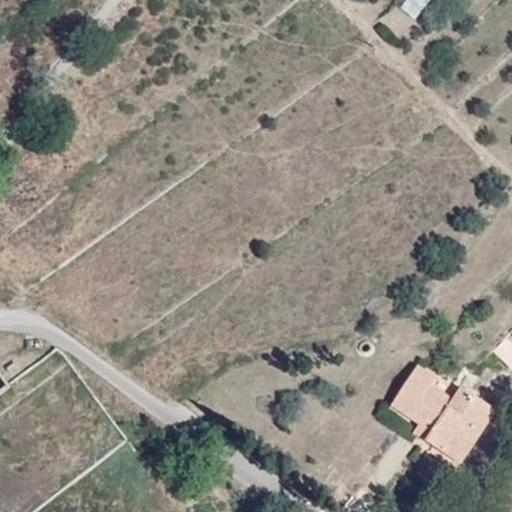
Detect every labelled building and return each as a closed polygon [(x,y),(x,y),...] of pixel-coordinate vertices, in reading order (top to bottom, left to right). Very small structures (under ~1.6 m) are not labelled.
[(412,19),(432,0),(402,0),(398,4),(412,19)] [(511,328),(496,346),(504,356),(511,347),(511,328)] [(491,351),(478,365),(497,383),(509,369),(491,351)] [(375,419),(405,441),(416,448),(408,459),(413,462),(414,463),(433,477),(456,445),(466,452),(481,428),(448,404),(438,418),(413,400),(418,393),(402,383),(375,419)] [(416,448),(405,441),(397,450),(408,459),(416,448)] [(436,492),(466,452),(456,445),(433,477),(414,463),(406,471),(436,492)]
